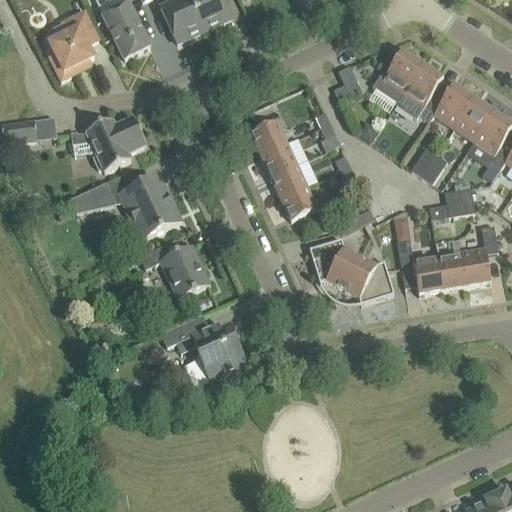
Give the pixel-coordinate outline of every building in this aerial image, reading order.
[(120,0),(115,3),(98,11),(103,20),(102,20),(124,64),(150,51),(128,7),(128,8),(123,0),(120,0)] [(204,35),(188,0),(169,0),(169,1),(171,6),(160,11),(176,47),(204,35)] [(188,0),(204,35),(232,22),(221,0),(188,0)] [(48,47),(54,58),(49,61),(61,85),(92,70),(89,64),(94,62),(88,49),(98,44),(84,16),(62,27),(62,28),(53,33),(49,44),(50,46),(48,47)] [(372,91),(397,108),(422,69),(402,56),(384,83),(380,80),(372,91)] [(429,127),(433,120),(443,105),(433,98),(443,83),(422,69),(397,108),(396,109),(416,123),(418,120),(429,127)] [(338,76),(344,90),(349,101),(361,95),(349,71),(338,76)] [(349,101),(344,90),(333,95),(338,106),(349,101)] [(433,120),(454,134),(474,104),(453,90),(443,105),(433,120)] [(454,134),(474,147),(494,117),(474,104),(454,134)] [(315,122),(320,132),(329,128),(324,117),(315,122)] [(500,175),(504,168),(504,167),(511,154),(511,139),(510,138),(511,134),(511,129),(494,117),(474,147),(494,160),(489,168),(500,175)] [(0,130),(3,150),(57,142),(54,122),(0,130)] [(103,174),(104,177),(131,165),(128,158),(146,150),(133,122),(115,130),(112,124),(85,137),(96,159),(92,163),(98,174),(103,174)] [(250,137),(260,160),(286,148),(276,125),(250,137)] [(329,128),(320,132),(325,143),(334,139),(329,128)] [(375,150),(387,159),(392,152),(380,143),(375,150)] [(260,160),(270,182),(296,169),(286,148),(260,160)] [(411,175),(421,182),(436,160),(425,153),(422,158),(411,175)] [(436,160),(421,182),(432,189),(443,172),(446,167),(436,160)] [(335,165),(340,176),(349,172),(345,161),(335,165)] [(270,182),(280,203),(306,191),(296,169),(270,182)] [(349,172),(340,176),(345,186),(354,182),(349,172)] [(155,182),(150,184),(119,198),(140,244),(181,226),(165,191),(161,193),(155,182)] [(69,204),(75,218),(115,209),(106,187),(69,204)] [(306,191),(280,203),(291,226),(317,214),(306,191)] [(444,197),(446,210),(473,205),(470,192),(464,194),(444,197)] [(473,205),(446,210),(429,212),(431,225),(475,218),(473,205)] [(338,230),(342,239),(374,224),(369,215),(338,230)] [(484,251),(460,255),(466,292),(491,288),(486,259),(498,257),(494,231),(481,233),(484,251)] [(331,288),(353,300),(358,303),(360,309),(394,299),(384,267),(376,270),(371,267),(349,255),(344,252),(341,244),(309,254),(319,287),(326,285),(331,288)] [(442,296),(437,259),(413,264),(409,244),(397,246),(401,273),(405,293),(417,291),(418,300),(442,296)] [(159,265),(177,304),(210,289),(192,250),(159,265)] [(460,255),(437,259),(442,296),(466,292),(460,255)] [(139,261),(145,274),(156,269),(150,256),(139,261)] [(197,362),(211,389),(249,371),(235,343),(228,347),(218,327),(191,340),(201,360),(197,362)] [(161,339),(166,353),(185,344),(179,330),(161,339)] [(137,352),(142,363),(155,357),(150,346),(137,352)] [(511,511),(511,508),(505,494),(485,503),(488,511),(511,511)] [(488,511),(485,503),(484,504),(485,506),(472,511),(488,511)]
